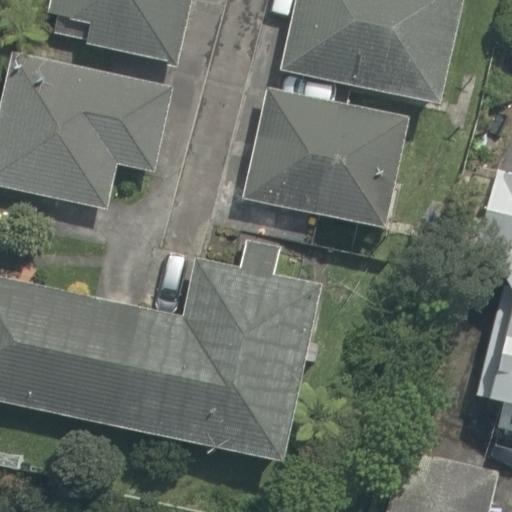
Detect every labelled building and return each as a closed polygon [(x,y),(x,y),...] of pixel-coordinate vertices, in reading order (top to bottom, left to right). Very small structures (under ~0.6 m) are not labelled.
[(187,0),(34,0),(28,31),(172,65),(187,0)] [(445,0),(294,0),(278,72),(422,104),(445,0)] [(0,58),(0,60),(0,190),(105,207),(111,166),(150,172),(164,83),(0,58)] [(400,116),(260,85),(235,198),(375,229),(400,116)] [(511,170),(485,164),(463,261),(490,268),(463,387),(511,398),(511,170)] [(171,312),(0,275),(0,393),(274,452),(310,285),(182,258),(171,312)] [(478,511),(486,475),(390,457),(379,511),(478,511)]
